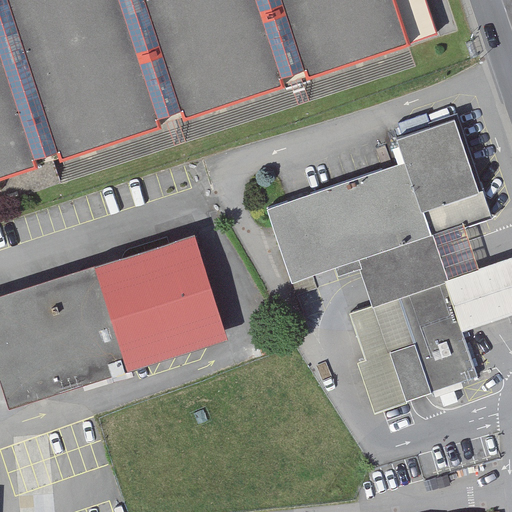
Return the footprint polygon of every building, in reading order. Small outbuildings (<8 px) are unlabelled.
[(0,0),(0,189),(1,189),(6,180),(4,175),(437,32),(426,0),(0,0)] [(292,280),(359,258),(465,221),(487,214),(454,118),(397,137),(405,160),(267,207),(292,280)] [(465,221),(359,258),(368,286),(374,303),(350,311),(366,358),(358,361),(375,412),(407,401),(406,399),(389,350),(415,341),(400,295),(445,280),(462,330),(486,321),(511,312),(511,256),(480,267),(475,253),(465,221)] [(0,305),(0,372),(7,395),(109,363),(112,374),(131,368),(128,357),(223,327),(196,243),(0,305)] [(400,295),(415,341),(389,350),(406,399),(432,391),(431,389),(477,374),(462,330),(445,280),(400,295)]
